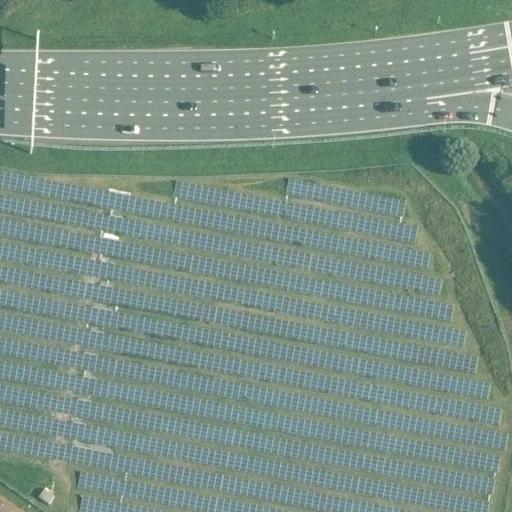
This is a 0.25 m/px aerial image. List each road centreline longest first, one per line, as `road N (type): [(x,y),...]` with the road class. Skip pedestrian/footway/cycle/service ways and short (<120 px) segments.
road 1 (primary): [(0,96),(297,87)]
road 2 (primary): [(297,87),(511,60)]
road 3 (primary): [(297,87),(511,113)]
